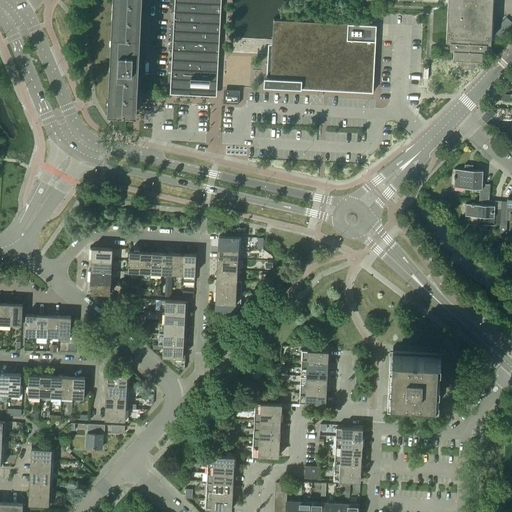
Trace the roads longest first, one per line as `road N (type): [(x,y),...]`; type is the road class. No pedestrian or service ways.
road 1 (tertiary): [(345,205),(83,138)]
road 2 (tertiary): [(82,156),(337,220)]
road 3 (residential): [(343,415),(296,413),(294,462),(281,471),(252,470),(250,511)]
road 4 (residential): [(50,274),(92,236),(203,243)]
road 5 (unclassified): [(171,388),(191,375),(197,359),(203,243)]
road 6 (tertiary): [(1,16),(63,145)]
road 7 (tertiary): [(83,138),(25,12)]
